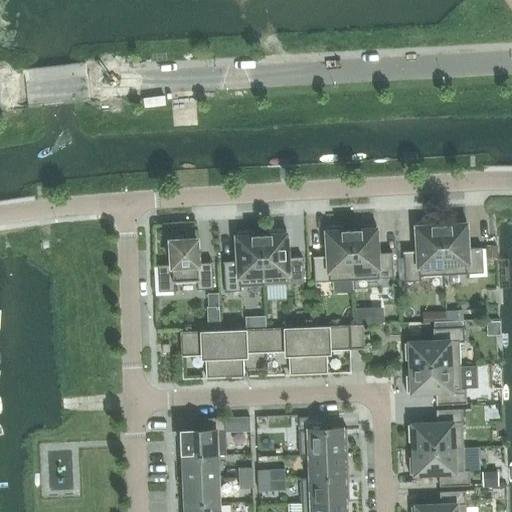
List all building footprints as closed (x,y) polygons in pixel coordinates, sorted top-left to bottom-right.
[(449,224),(441,225),(444,275),(483,272),(482,247),(467,248),(466,218),(448,219),(449,224)] [(420,276),(444,275),(441,225),(434,225),(433,220),(416,221),(418,250),(403,251),(405,282),(421,281),(420,276)] [(359,229),(351,230),(354,279),(393,277),(392,252),(377,253),(376,223),(358,224),(359,229)] [(315,282),(354,279),(351,230),(344,230),(344,225),(326,226),(328,255),(313,256),(315,282)] [(269,234),(261,235),(264,285),(303,282),(302,257),(288,258),(286,228),(269,229),(269,234)] [(254,235),(254,230),(236,231),(238,260),(223,261),(225,291),(241,291),(241,286),(264,285),(261,235),(254,235)] [(170,240),(172,264),(157,265),(159,291),(175,290),(174,281),(197,279),(198,289),(214,288),(212,262),(198,263),(196,238),(186,239),(185,231),(172,232),(173,240),(170,240)] [(349,349),(364,348),(363,324),(307,327),(309,374),(327,373),(326,353),(330,349),(349,349)] [(307,327),(265,328),(266,352),(285,351),(289,355),(290,375),(309,374),(307,327)] [(410,360),(410,367),(460,365),(459,342),(464,341),(464,327),(433,328),(434,341),(404,342),(405,360),(410,360)] [(265,328),(223,330),(225,377),(244,377),(243,356),(246,353),(266,352),(265,328)] [(223,330),(180,332),(181,356),(182,356),(182,355),(202,354),(205,358),(206,378),(225,377),(223,330)] [(410,367),(411,375),(406,375),(406,392),(436,391),(436,404),(466,403),(466,388),(461,389),(460,365),(410,367)] [(413,441),(414,449),(463,447),(462,409),(436,410),(437,423),(407,424),(408,441),(413,441)] [(348,453),(347,428),(325,429),(324,416),(298,417),(300,455),(348,453)] [(217,455),(216,431),(225,431),(225,417),(199,419),(200,430),(181,431),(182,456),(217,455)] [(414,456),(409,456),(409,474),(439,473),(439,486),(470,485),(469,470),(464,470),(463,447),(414,449),(414,456)] [(238,451),(236,463),(253,466),(255,454),(238,451)] [(301,478),(301,479),(349,477),(348,453),(300,455),(300,456),(309,455),(310,477),(301,478)] [(218,479),(217,455),(182,456),(183,480),(218,479)] [(239,468),(239,478),(252,477),(252,467),(239,468)] [(258,470),(258,480),(271,480),(271,470),(258,470)] [(252,477),(239,478),(239,488),(253,488),(252,477)] [(301,479),(302,503),(350,501),(349,477),(301,479)] [(183,480),(184,504),(219,503),(218,479),(183,480)] [(259,491),(272,490),(271,480),(258,480),(259,491)] [(466,511),(465,490),(440,491),(440,505),(411,506),(411,511),(466,511)] [(350,511),(350,501),(302,503),(302,511),(350,511)] [(219,511),(219,503),(184,504),(184,511),(219,511)]
